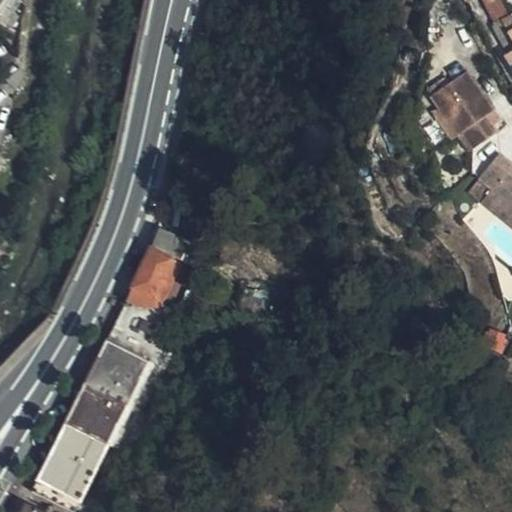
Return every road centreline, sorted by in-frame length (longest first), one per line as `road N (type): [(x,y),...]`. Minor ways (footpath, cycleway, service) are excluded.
road 1 (tertiary): [(81,311),(125,216),(174,0)]
road 2 (tertiary): [(0,469),(81,311)]
road 3 (tertiary): [(81,311),(0,418)]
